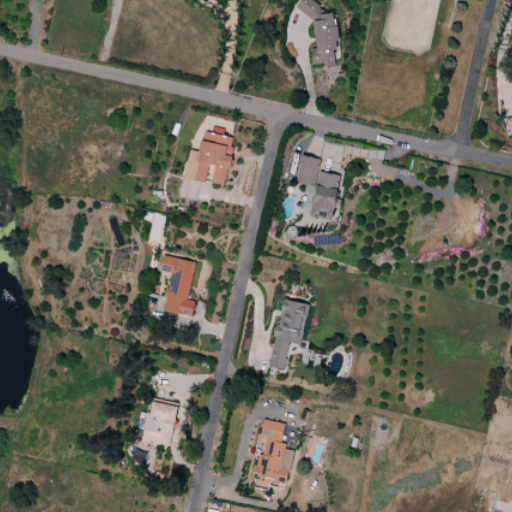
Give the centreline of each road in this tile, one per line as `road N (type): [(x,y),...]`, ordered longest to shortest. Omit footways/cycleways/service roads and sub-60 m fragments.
road 1 (residential): [(0,54),(511,164)]
road 2 (residential): [(194,511),(278,113)]
road 3 (residential): [(453,152),(488,0)]
